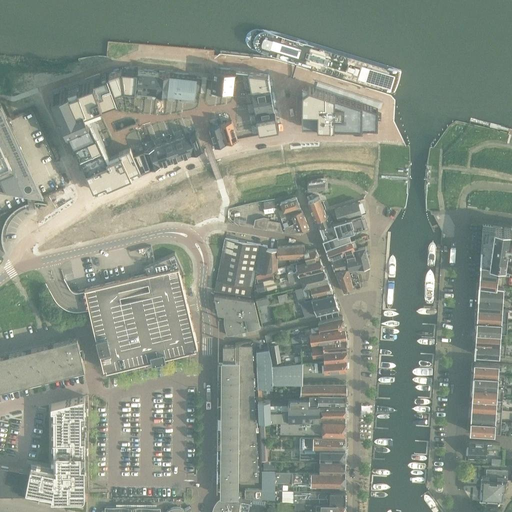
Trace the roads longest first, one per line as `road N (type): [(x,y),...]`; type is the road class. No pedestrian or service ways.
road 1 (residential): [(467,511),(449,483),(462,212)]
road 2 (residential): [(93,205),(239,147),(317,133),(379,135)]
road 3 (residential): [(355,511),(356,331),(347,310)]
road 4 (tertiary): [(24,265),(167,232),(191,239)]
road 5 (tertiary): [(207,376),(204,266),(191,239)]
road 6 (residential): [(0,345),(80,327),(95,382)]
road 7 (tertiary): [(202,511),(207,376)]
road 8 (residential): [(347,310),(368,303),(374,288),(378,226),(367,196)]
road 9 (residential): [(95,382),(111,395),(207,376)]
